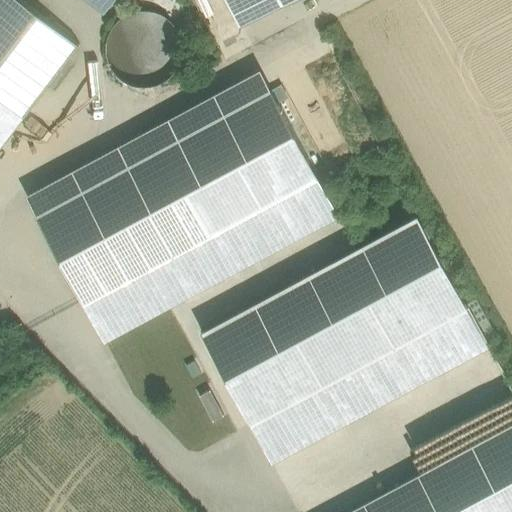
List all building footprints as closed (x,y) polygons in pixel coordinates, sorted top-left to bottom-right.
[(0,0),(0,147),(85,43),(27,0),(0,0)] [(88,0),(105,13),(115,0),(88,0)] [(229,0),(243,25),(289,0),(292,6),(303,0),(229,0)] [(114,57),(143,59),(142,80),(168,81),(172,13),(117,10),(114,57)] [(325,33),(268,63),(326,172),(383,142),(325,33)] [(26,196),(105,341),(340,215),(262,69),(26,196)] [(490,345),(418,213),(200,331),(272,463),(490,345)] [(215,388),(198,395),(209,421),(226,414),(215,388)] [(511,511),(511,423),(344,511),(511,511)]
